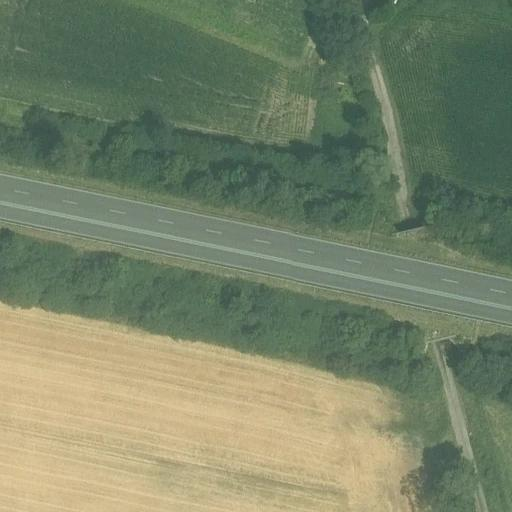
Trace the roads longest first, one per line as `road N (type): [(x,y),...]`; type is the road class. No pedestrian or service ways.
road 1 (track): [(368,0),(476,511)]
road 2 (trunk): [(511,298),(0,193)]
